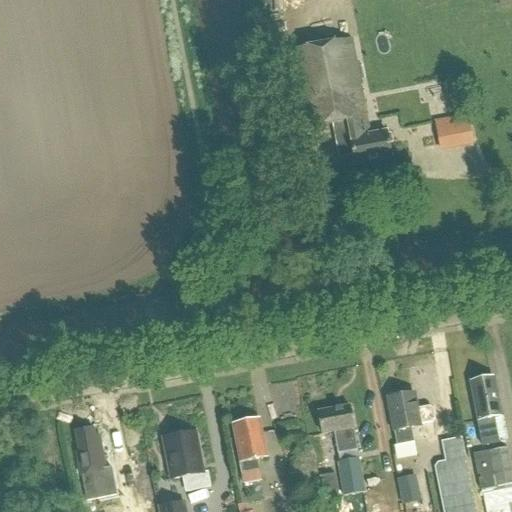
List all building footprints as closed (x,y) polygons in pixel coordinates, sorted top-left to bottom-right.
[(295,51),(285,53),(301,131),(337,124),(340,138),(335,139),(339,159),(353,156),(355,167),(391,160),(386,133),(366,137),(362,119),(367,118),(351,40),(314,48),(295,51)] [(430,121),(436,151),(470,144),(464,114),(430,121)] [(472,384),(475,403),(472,403),(480,448),(496,446),(496,445),(507,443),(503,420),(501,420),(497,400),(495,401),(491,380),(472,384)] [(416,411),(413,395),(388,400),(394,432),(396,447),(414,444),(411,429),(419,428),(419,426),(432,424),(434,420),(432,411),(429,408),(416,411)] [(352,424),(349,408),(318,414),(322,436),(333,434),(338,458),(358,454),(356,444),(352,424)] [(258,437),(255,423),(237,427),(240,440),(236,441),(241,465),(240,465),(242,476),(259,472),(257,462),(267,460),(262,436),(258,437)] [(95,439),(93,431),(76,434),(80,454),(77,455),(81,476),(82,476),(88,503),(117,497),(111,469),(107,470),(100,438),(95,439)] [(203,475),(195,434),(163,440),(171,481),(185,479),(188,493),(210,489),(207,474),(203,475)] [(480,492),(482,491),(511,484),(511,470),(508,449),(473,457),(480,492)] [(343,498),(366,494),(359,460),(337,464),(343,498)] [(439,475),(447,511),(475,511),(465,463),(445,467),(439,475)] [(396,477),(401,511),(418,511),(413,474),(396,477)] [(324,501),(339,499),(335,475),(320,478),(324,501)]
